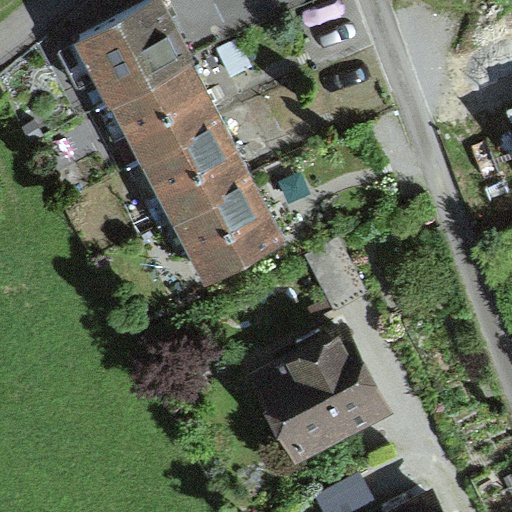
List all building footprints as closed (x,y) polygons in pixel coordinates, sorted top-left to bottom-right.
[(190,282),(284,235),(166,0),(145,0),(67,39),(190,282)] [(463,98),(509,82),(499,51),(453,66),(463,98)] [(350,244),(319,259),(340,304),(372,289),(350,244)] [(381,388),(349,322),(256,366),(288,433),(381,388)] [(434,511),(422,489),(380,511),(434,511)]
